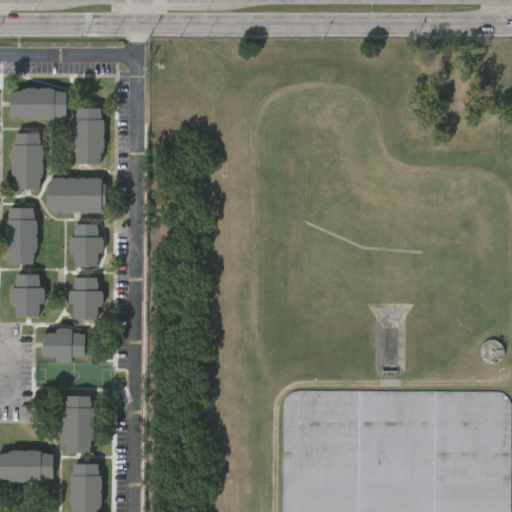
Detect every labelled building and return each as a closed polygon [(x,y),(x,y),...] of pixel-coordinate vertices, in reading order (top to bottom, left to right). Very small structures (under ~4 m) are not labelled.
[(49,84),(49,86),(53,86),(53,88),(65,88),(65,113),(53,113),(53,115),(38,115),(20,115),(20,113),(9,113),(9,111),(6,111),(6,103),(10,103),(10,98),(6,98),(6,88),(20,88),(20,85),(24,85),(38,85),(38,84),(49,84)] [(100,105),(100,117),(101,117),(101,161),(75,161),(75,150),(70,150),(71,117),(74,117),(74,105),(100,105)] [(39,131),(38,142),(41,142),(41,154),(42,154),(42,161),(43,161),(43,171),(42,171),(41,175),(39,175),(39,187),(15,187),(15,175),(10,175),(10,142),(14,142),(14,130),(39,131)] [(99,176),(103,176),(103,180),(106,181),(105,202),(102,201),(102,210),(53,208),(53,203),(45,203),(46,181),(52,181),(52,175),(80,176),(80,175),(89,175),(89,174),(99,175),(99,176)] [(33,206),(33,217),(35,217),(35,247),(35,250),(34,263),(7,262),(7,250),(3,250),(3,217),(7,217),(7,205),(33,206)] [(103,236),(102,252),(97,252),(96,266),(73,265),(73,252),(67,252),(68,236),(72,236),(72,223),(98,223),(97,236),(103,236)] [(37,272),(37,286),(43,286),(43,301),(38,301),(38,314),(14,314),(14,301),(8,301),(8,285),(14,285),(14,272),(37,272)] [(96,275),(96,288),(101,288),(101,304),(96,304),(95,317),(72,317),(72,303),(65,303),(66,288),(72,288),(72,275),(96,275)] [(66,326),(69,326),(69,332),(83,332),(82,355),(69,355),(69,360),(54,360),(54,355),(40,355),(40,331),(54,331),(54,326),(56,326),(66,326)] [(282,511),(283,403),(286,398),(291,393),(297,391),(499,392),(507,396),(511,403),(510,511),(282,511)] [(90,394),(89,405),(91,405),(90,438),(89,438),(89,450),(65,449),(65,445),(63,445),(64,438),(60,438),(61,420),(60,420),(61,405),(63,405),(63,398),(65,398),(65,393),(90,394)] [(39,450),(39,452),(51,453),(51,478),(40,478),(40,481),(7,480),(7,478),(0,477),(0,452),(6,452),(6,449),(10,450),(24,450),(24,448),(35,449),(35,450),(39,450)] [(96,462),(96,474),(101,475),(100,508),(96,508),(96,511),(70,511),(71,506),(67,506),(68,473),(73,473),(73,462),(96,462)]
